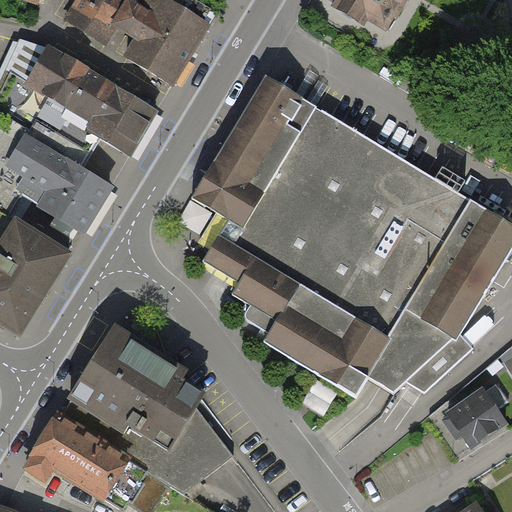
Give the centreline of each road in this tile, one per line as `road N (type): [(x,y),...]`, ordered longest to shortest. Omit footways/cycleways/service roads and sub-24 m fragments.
road 1 (residential): [(114,255),(181,302),(342,511)]
road 2 (residential): [(271,0),(114,255)]
road 3 (residential): [(114,255),(34,383)]
road 4 (residential): [(511,443),(398,511)]
